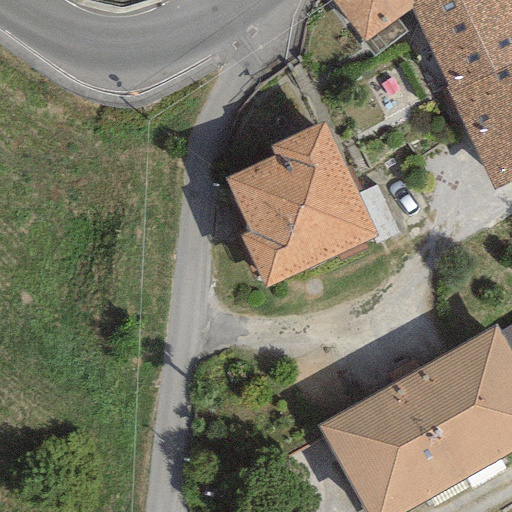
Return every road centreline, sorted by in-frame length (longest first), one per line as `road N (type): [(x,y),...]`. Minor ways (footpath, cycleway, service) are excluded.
road 1 (unclassified): [(157,511),(203,31)]
road 2 (tertiary): [(203,31),(119,53),(0,12)]
